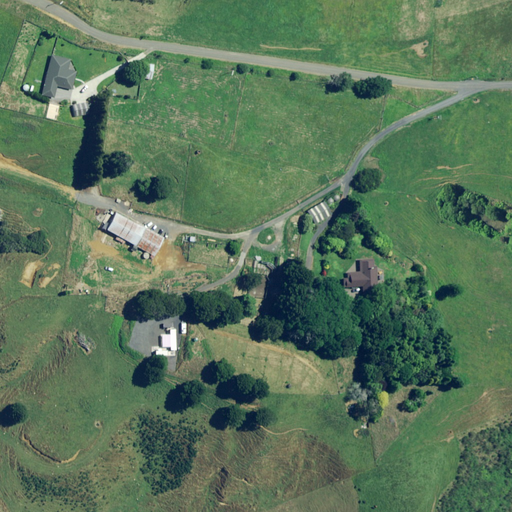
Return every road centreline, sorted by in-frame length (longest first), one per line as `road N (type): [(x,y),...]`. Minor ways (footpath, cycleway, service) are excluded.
road 1 (residential): [(472,90),(142,41)]
road 2 (residential): [(472,90),(389,130),(359,155),(309,251),(305,277)]
road 3 (track): [(142,41),(98,33),(29,0)]
